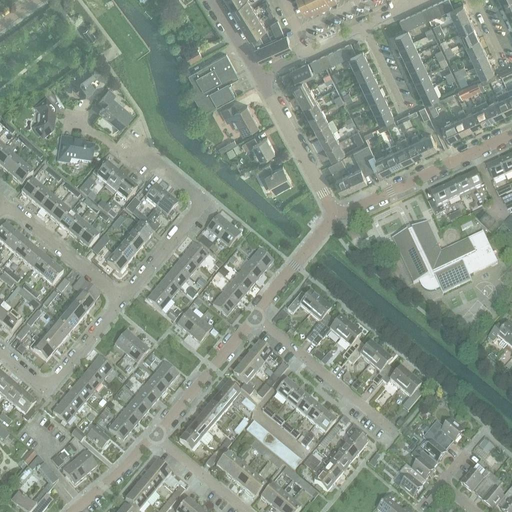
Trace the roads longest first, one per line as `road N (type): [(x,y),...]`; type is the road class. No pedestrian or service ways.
road 1 (residential): [(121,301),(203,203),(154,162),(69,123)]
road 2 (residential): [(334,213),(511,134)]
road 3 (residential): [(398,434),(255,316)]
road 4 (residential): [(334,213),(260,75)]
road 5 (residential): [(156,433),(255,316)]
road 6 (unclassified): [(121,301),(6,205)]
road 7 (residential): [(255,316),(334,213)]
road 8 (residential): [(248,511),(156,433)]
